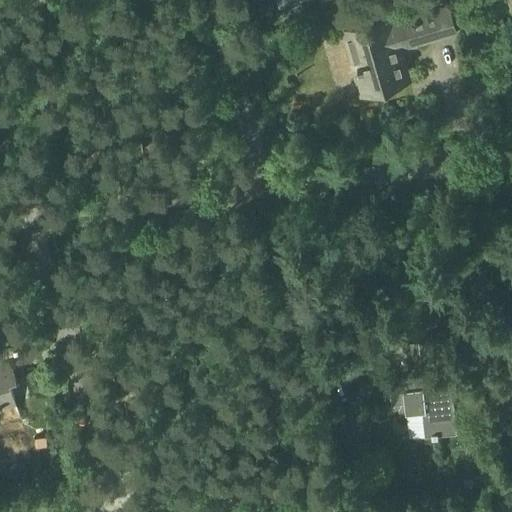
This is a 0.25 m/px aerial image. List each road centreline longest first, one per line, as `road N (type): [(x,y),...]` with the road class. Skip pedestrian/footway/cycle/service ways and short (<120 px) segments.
road 1 (residential): [(121,502),(26,209)]
road 2 (residential): [(267,189),(511,160)]
road 3 (residential): [(26,209),(267,189)]
road 4 (residential): [(267,189),(207,0)]
road 5 (residential): [(121,502),(274,511)]
